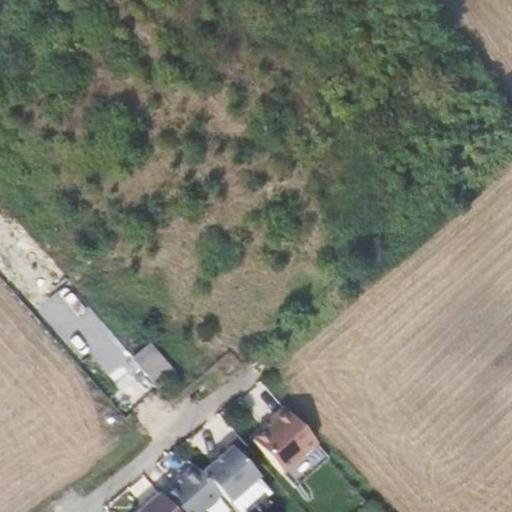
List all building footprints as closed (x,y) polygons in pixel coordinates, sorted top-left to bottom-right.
[(270,418),(249,436),(277,469),(311,440),(279,404),(267,415),(270,418)] [(324,456),(311,440),(277,469),(291,484),(324,456)] [(199,472),(219,494),(225,502),(255,475),(229,446),(199,472)] [(198,511),(219,494),(199,472),(191,463),(157,493),(173,511),(198,511)] [(173,511),(157,493),(155,491),(131,511),(173,511)]
